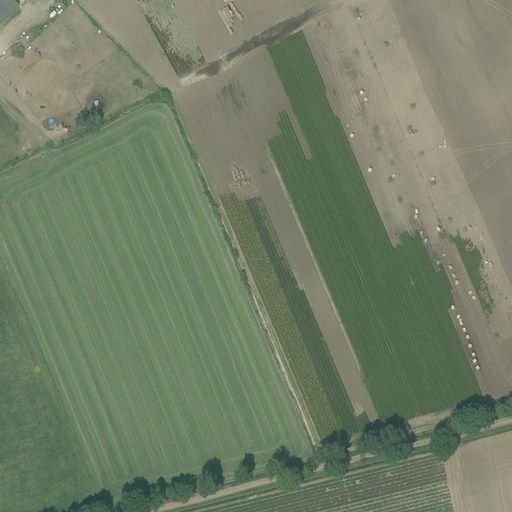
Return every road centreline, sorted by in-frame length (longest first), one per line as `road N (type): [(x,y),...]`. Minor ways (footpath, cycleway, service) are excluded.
road 1 (track): [(460,511),(349,0)]
road 2 (track): [(137,511),(511,419)]
